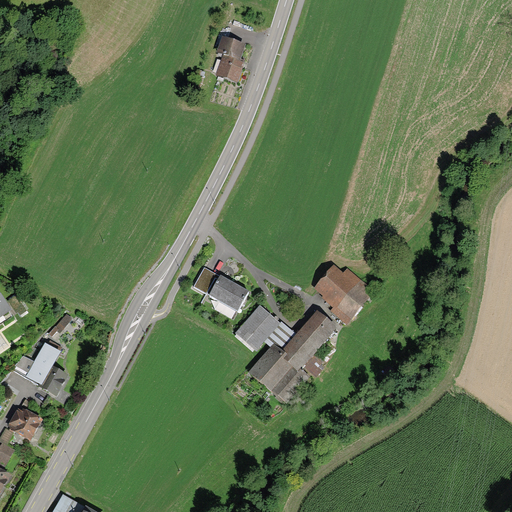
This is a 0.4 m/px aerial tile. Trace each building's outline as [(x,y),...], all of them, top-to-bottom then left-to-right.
[(244,47),(224,40),(217,58),(223,60),(216,77),(237,85),(243,67),(238,65),(244,47)] [(335,264),(315,287),(350,318),(370,294),(335,264)] [(247,291),(205,271),(195,290),(237,310),(247,291)] [(0,318),(10,312),(0,297),(0,318)] [(334,327),(317,312),(297,334),(260,302),(235,331),(255,348),(264,337),(274,345),(252,370),(288,401),(311,375),(300,365),(334,327)] [(59,356),(45,348),(36,366),(23,359),(14,375),(57,398),(68,378),(51,369),(59,356)] [(396,376),(386,369),(381,377),(390,384),(396,376)] [(39,419),(18,409),(8,429),(28,439),(39,419)] [(12,450),(1,444),(0,445),(0,461),(5,464),(12,450)] [(0,485),(8,471),(0,466),(0,485)] [(89,511),(63,498),(55,511),(89,511)]
